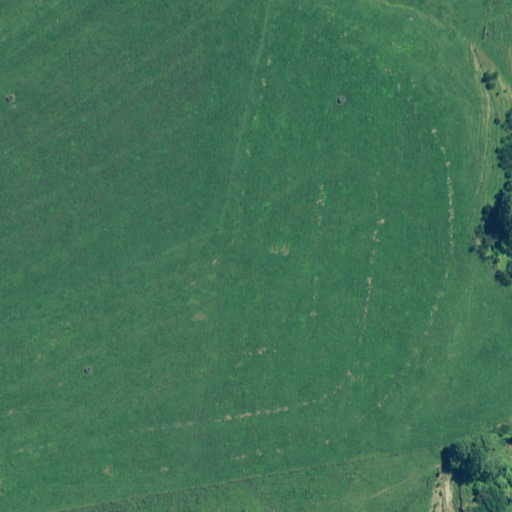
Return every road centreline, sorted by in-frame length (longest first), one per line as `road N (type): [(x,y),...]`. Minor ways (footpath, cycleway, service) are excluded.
road 1 (track): [(230,0),(73,34),(0,76)]
road 2 (track): [(511,23),(492,40),(347,0)]
